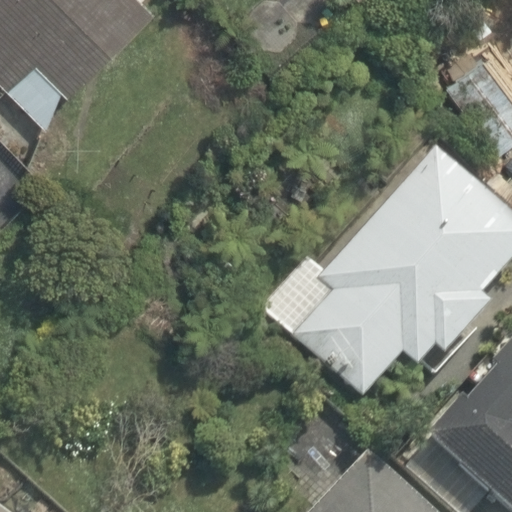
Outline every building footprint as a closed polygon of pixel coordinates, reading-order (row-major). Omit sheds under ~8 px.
[(123,10),(113,0),(0,0),(0,108),(6,115),(123,10)] [(511,241),(511,227),(419,143),(313,260),(300,248),(247,306),(350,399),(385,360),(394,368),(407,353),(418,363),(472,304),(463,296),(511,241)] [(511,332),(498,319),(393,430),(479,511),(511,511),(511,332)] [(418,511),(343,442),(277,511),(418,511)] [(0,511),(12,511),(0,501),(0,511)]
